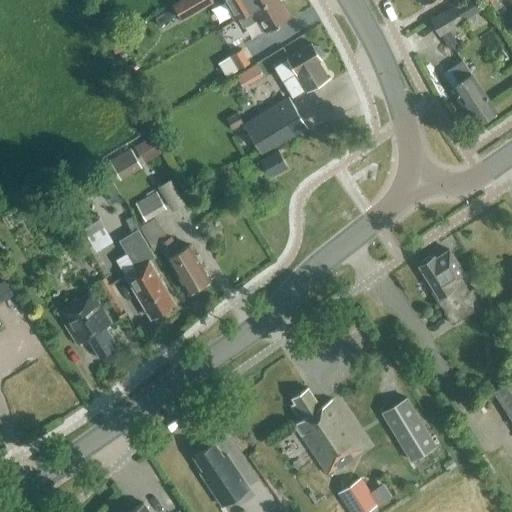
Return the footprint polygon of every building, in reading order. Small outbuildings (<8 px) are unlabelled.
[(181,20),(212,2),(210,0),(181,0),(172,6),(181,20)] [(224,0),(236,19),(238,18),(251,10),(252,11),(269,0),(224,0)] [(251,10),(238,18),(243,27),(257,19),(265,33),(290,18),(279,0),(269,0),(252,11),(251,10)] [(453,7),(430,21),(440,37),(463,23),(459,17),(483,2),(481,0),(462,0),(452,7),(453,7)] [(320,58),(321,53),(318,47),(312,45),(311,44),(287,59),(295,72),(287,78),(296,96),(306,90),(328,78),(318,61),(321,59),(320,58)] [(241,50),(231,56),(238,70),(249,64),(241,50)] [(477,124),(496,111),(463,61),(444,73),(477,124)] [(262,156),(285,142),(306,129),(291,103),(246,130),(262,156)] [(237,112),(226,118),(232,130),(244,124),(237,112)] [(151,137),(134,147),(144,163),(161,154),(151,137)] [(121,180),(141,169),(129,149),(110,160),(121,180)] [(269,176),(287,168),(278,151),(261,160),(269,176)] [(104,171),(91,179),(99,192),(106,188),(112,198),(118,194),(104,171)] [(61,195),(71,211),(88,200),(78,184),(61,195)] [(146,223),(165,210),(156,191),(136,204),(146,223)] [(82,230),(95,253),(112,242),(99,220),(82,230)] [(110,226),(116,240),(130,233),(123,220),(110,226)] [(119,241),(135,269),(125,275),(136,292),(134,293),(141,304),(143,303),(152,318),(174,305),(165,290),(167,289),(149,260),(155,258),(138,229),(119,241)] [(188,293),(209,280),(189,246),(179,252),(171,238),(160,245),(168,258),(167,258),(188,293)] [(452,324),(481,306),(471,290),(469,291),(460,276),(464,273),(449,250),(435,259),(434,257),(433,257),(428,257),(422,261),(420,266),(419,266),(435,290),(432,292),(441,306),(442,305),(445,311),(445,312),(452,324)] [(120,319),(126,315),(105,278),(98,282),(120,319)] [(110,345),(113,342),(104,328),(110,324),(88,293),(55,316),(76,347),(87,340),(99,358),(113,349),(110,345)] [(377,348),(354,367),(361,376),(384,357),(377,348)] [(511,379),(494,391),(511,419),(511,379)] [(328,474),(365,449),(331,400),(320,407),(307,389),(292,399),(295,404),(291,406),(301,420),(294,425),(328,474)] [(428,447),(397,400),(373,416),(405,463),(428,447)] [(214,443),(193,457),(203,471),(200,473),(222,506),(248,488),(226,455),(223,457),(214,443)] [(350,511),(364,511),(378,503),(361,479),(338,494),(350,511)] [(274,510),(286,504),(278,489),(266,496),(274,510)] [(150,511),(143,500),(125,511),(150,511)]
